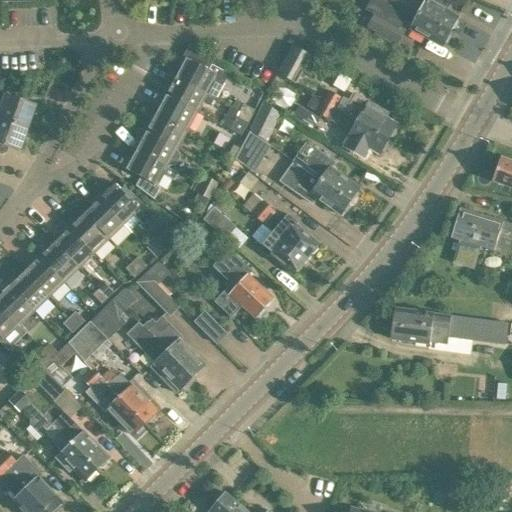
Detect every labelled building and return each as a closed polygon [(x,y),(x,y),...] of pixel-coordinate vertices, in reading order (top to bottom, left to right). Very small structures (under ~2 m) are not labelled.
[(403,7),(391,0),(371,0),(366,10),(374,15),(367,29),(396,45),(404,31),(399,28),(402,21),(411,26),(409,30),(441,47),(443,43),(446,44),(450,38),(448,35),(450,32),(403,7)] [(458,17),(442,9),(445,2),(441,0),(391,0),(403,7),(450,32),(451,29),(454,29),(458,23),(456,21),(458,17)] [(495,26),(501,12),(473,0),(470,0),(465,13),(495,26)] [(221,79),(225,71),(207,62),(209,56),(189,45),(177,67),(180,69),(175,78),(206,95),(213,99),(215,100),(225,81),(221,79)] [(276,75),(294,85),(310,56),(292,46),(276,75)] [(213,99),(206,95),(175,78),(170,87),(167,85),(162,94),(196,113),(203,101),(210,105),(213,99)] [(329,92),(323,102),(387,140),(389,137),(392,137),(395,132),(394,129),(396,126),(385,119),(388,115),(353,94),(348,102),(340,98),(329,92)] [(186,131),(196,113),(162,94),(157,104),(160,106),(155,115),(186,131)] [(5,95),(0,107),(0,119),(27,129),(36,106),(5,95)] [(387,140),(323,102),(322,103),(312,97),(306,107),(335,124),(335,125),(349,133),(347,136),(379,155),(381,151),(384,152),(387,146),(386,143),(387,140)] [(242,104),(238,112),(249,118),(253,110),(242,104)] [(249,132),(266,143),(280,115),(263,104),(249,132)] [(291,119),(310,131),(318,119),(299,107),(291,119)] [(249,118),(238,112),(234,119),(246,126),(249,118)] [(186,131),(155,115),(151,124),(147,122),(142,131),(176,150),(186,131)] [(27,129),(0,119),(0,155),(3,156),(8,154),(10,148),(19,152),(27,129)] [(176,150),(142,131),(137,140),(140,142),(135,151),(167,168),(167,167),(169,168),(173,167),(176,165),(178,162),(179,159),(179,155),(178,152),(176,150)] [(235,161),(255,173),(272,148),(250,134),(235,161)] [(227,143),(222,151),(234,157),(238,149),(227,143)] [(299,155),(294,163),(306,172),(349,203),(359,189),(331,169),(335,164),(315,150),(307,160),(299,155)] [(178,174),(167,168),(135,151),(131,160),(127,158),(122,168),(141,179),(136,188),(154,202),(161,189),(156,187),(163,175),(174,182),(178,174)] [(234,157),(222,151),(219,158),(231,164),(234,157)] [(511,162),(500,158),(492,182),(511,188),(511,162)] [(306,172),(294,163),(280,182),(310,203),(314,197),(340,215),(349,203),(306,172)] [(205,179),(201,186),(212,192),(216,184),(205,179)] [(222,188),(226,192),(233,184),(229,180),(222,188)] [(104,190),(96,197),(123,225),(129,232),(139,223),(143,226),(154,215),(136,197),(131,203),(114,185),(106,193),(104,190)] [(212,192),(201,186),(197,194),(208,199),(212,192)] [(123,225),(96,197),(88,204),(91,207),(84,214),(108,240),(123,225)] [(251,215),(263,225),(273,212),(262,202),(251,215)] [(203,220),(225,240),(235,228),(213,209),(203,220)] [(511,225),(460,210),(451,238),(459,241),(452,264),(453,264),(453,263),(463,266),(467,266),(471,264),(473,261),(478,247),(509,256),(511,246),(511,225)] [(108,240),(84,214),(76,222),(74,219),(66,226),(93,254),(108,240)] [(288,215),(273,233),(306,260),(310,255),(312,255),(317,250),(316,247),(318,245),(295,225),(297,223),(288,215)] [(273,233),(263,225),(252,238),(262,246),(258,251),(267,258),(269,256),(293,275),(295,273),(298,273),(301,268),(301,266),(306,260),(273,233)] [(93,254),(66,226),(59,233),(61,236),(54,243),(78,269),(93,254)] [(148,248),(159,260),(176,244),(164,232),(148,248)] [(44,248),(36,255),(64,283),(78,269),(54,243),(46,250),(44,248)] [(214,302),(231,318),(242,306),(255,317),(256,316),(259,316),(264,311),(263,308),(271,300),(246,277),(251,272),(228,250),(212,267),(227,281),(224,285),(227,288),(214,302)] [(31,265),(24,272),(49,298),(64,283),(36,255),(29,262),(31,265)] [(137,257),(131,263),(140,272),(146,266),(137,257)] [(159,262),(136,283),(153,282),(166,270),(159,262)] [(140,272),(131,263),(125,269),(134,278),(140,272)] [(14,277),(6,284),(34,312),(49,298),(24,272),(17,279),(14,277)] [(153,282),(136,283),(169,317),(179,308),(153,282)] [(105,283),(98,289),(107,298),(113,292),(105,283)] [(0,292),(2,294),(0,295),(0,307),(19,326),(34,312),(6,284),(0,289),(0,292)] [(107,298),(98,289),(92,295),(101,304),(107,298)] [(115,299),(126,311),(136,301),(125,289),(115,299)] [(107,306),(90,323),(107,340),(125,323),(107,306)] [(19,326),(0,307),(0,338),(3,341),(19,326)] [(428,345),(429,339),(446,341),(447,334),(504,341),(507,320),(450,313),(450,317),(432,315),(432,314),(395,309),(391,340),(428,345)] [(75,312),(69,318),(78,328),(84,322),(75,312)] [(226,335),(205,313),(195,322),(216,344),(226,335)] [(78,328),(69,318),(63,324),(72,333),(78,328)] [(147,323),(142,327),(191,379),(203,367),(178,341),(181,338),(161,318),(152,327),(147,323)] [(90,323),(67,344),(84,362),(107,340),(90,323)] [(191,379),(142,327),(139,325),(130,333),(137,342),(156,361),(150,367),(176,394),(191,379)] [(49,344),(42,350),(51,359),(58,353),(49,344)] [(51,359),(42,350),(36,356),(45,365),(51,359)] [(45,365),(42,368),(42,369),(62,388),(62,389),(72,379),(61,369),(52,360),(52,359),(51,359),(45,365)] [(32,378),(54,401),(64,391),(62,389),(62,388),(42,369),(32,378)] [(150,399),(132,380),(128,383),(119,374),(116,377),(109,370),(100,379),(104,383),(144,424),(146,422),(149,423),(154,418),(153,415),(156,413),(147,403),(150,399)] [(144,424),(104,383),(100,379),(92,371),(83,380),(90,388),(85,393),(104,413),(107,410),(132,436),(135,433),(137,434),(142,429),(142,427),(144,424)] [(97,469),(52,424),(20,391),(9,402),(19,413),(23,409),(32,418),(31,420),(31,427),(42,439),(45,435),(50,441),(61,453),(55,459),(68,473),(72,469),(84,482),(97,469)] [(64,412),(52,424),(97,469),(99,468),(101,469),(107,464),(106,461),(109,458),(83,432),(64,412)] [(5,451),(0,456),(0,460),(9,469),(8,471),(46,511),(56,511),(60,509),(59,507),(62,504),(38,479),(41,475),(23,456),(16,462),(5,451)] [(9,469),(0,460),(0,481),(16,498),(12,502),(22,511),(46,511),(8,471),(9,469)] [(270,511),(269,511),(267,511),(247,511),(225,493),(208,511),(270,511)]
